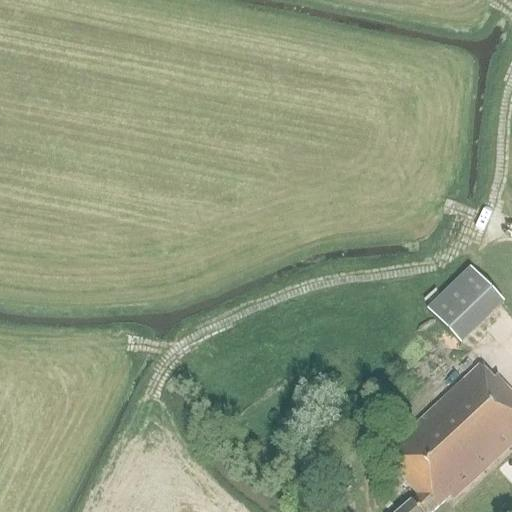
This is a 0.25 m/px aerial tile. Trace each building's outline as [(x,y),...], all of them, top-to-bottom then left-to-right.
[(428,313),(460,344),(502,300),(470,270),(428,313)] [(452,501),(511,444),(511,395),(495,378),(492,380),(479,366),(381,457),(418,497),(411,503),(410,502),(399,511),(432,511),(448,497),(452,501)] [(454,368),(442,379),(453,390),(465,379),(454,368)] [(452,391),(444,383),(432,394),(440,402),(452,391)] [(511,458),(501,468),(511,480),(511,458)]
